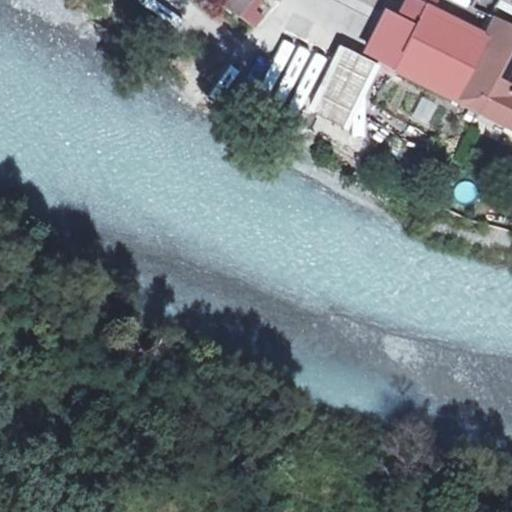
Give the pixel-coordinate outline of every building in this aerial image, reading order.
[(221,0),(238,15),(250,0),(221,0)] [(495,19),(486,37),(414,0),(408,0),(399,20),(389,15),(371,50),(380,55),(377,60),(392,68),(389,73),(394,75),(397,71),(476,111),(504,58),(511,41),(511,27),(495,19)] [(511,15),(511,6),(500,0),(498,0),(495,7),(511,15)] [(373,63),(343,48),(310,113),(340,128),(373,63)] [(511,61),(504,58),(476,111),(511,129),(511,61)]
